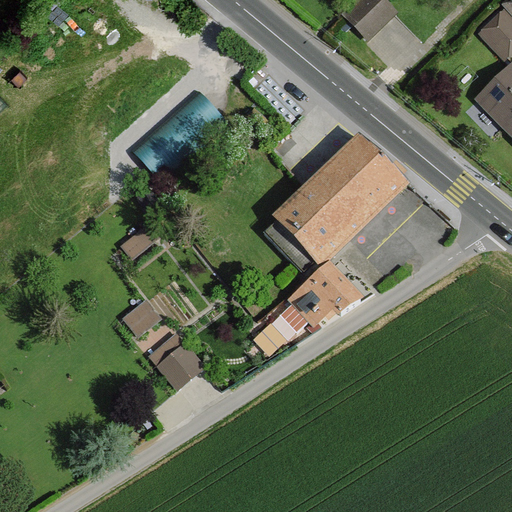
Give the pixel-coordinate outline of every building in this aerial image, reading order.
[(365,0),(345,20),(367,43),(396,16),(381,0),(365,0)] [(511,22),(506,16),(483,37),(507,63),(511,58),(511,22)] [(511,71),(481,102),(511,133),(511,71)] [(303,189),(277,215),(323,263),(327,259),(405,183),(359,136),(303,189)] [(328,323),(362,297),(331,263),(287,301),(312,328),(323,318),(328,323)] [(161,321),(145,302),(123,320),(139,340),(161,321)] [(205,369),(176,334),(148,357),(177,392),(205,369)]
